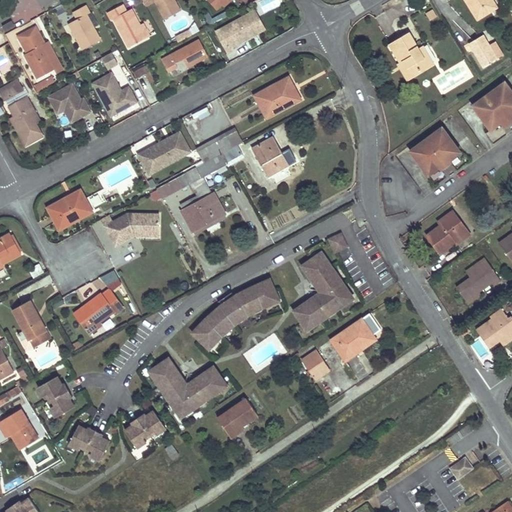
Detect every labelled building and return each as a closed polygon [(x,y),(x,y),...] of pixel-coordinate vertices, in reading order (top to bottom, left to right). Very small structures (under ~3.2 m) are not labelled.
[(155,0),(166,20),(182,10),(175,0),(155,0)] [(209,0),(217,9),(223,4),(225,6),(232,0),(209,0)] [(279,0),(263,0),(258,3),(264,13),(282,3),(279,0)] [(465,0),(478,19),(497,6),(492,0),(465,0)] [(129,10),(125,3),(109,12),(113,20),(115,19),(130,47),(148,37),(141,24),(133,8),(129,10)] [(88,14),(91,13),(86,5),(74,11),(78,19),(70,23),(84,50),(101,40),(88,14)] [(425,11),(428,20),(437,16),(433,8),(425,11)] [(255,11),(250,14),(260,33),(265,30),(255,11)] [(250,14),(216,32),(228,54),(235,50),(233,47),(260,33),(250,14)] [(14,27),(11,22),(3,27),(5,31),(14,27)] [(141,24),(148,37),(152,35),(145,22),(141,24)] [(39,31),(38,29),(25,36),(26,38),(39,31)] [(39,31),(26,38),(21,41),(28,53),(25,54),(39,79),(56,70),(53,64),(43,46),(46,44),(40,31),(39,31)] [(0,33),(0,48),(9,46),(5,32),(0,33)] [(409,32),(390,43),(400,62),(403,61),(413,77),(434,64),(422,45),(418,47),(409,32)] [(483,34),(470,42),(483,65),(494,59),(503,54),(495,41),(489,45),(483,34)] [(208,56),(199,39),(162,59),(169,72),(178,66),(176,63),(185,59),(190,67),(208,56)] [(56,70),(58,73),(65,69),(50,42),(46,44),(43,46),(53,64),(56,70)] [(118,62),(112,52),(104,56),(109,67),(118,62)] [(155,80),(145,61),(132,67),(138,78),(145,75),(150,83),(155,80)] [(400,62),(398,64),(408,80),(413,77),(403,61),(400,62)] [(441,95),(474,78),(465,61),(432,77),(441,95)] [(112,72),(93,82),(106,106),(117,112),(137,101),(129,86),(122,90),(112,72)] [(52,76),(35,86),(38,91),(55,81),(52,76)] [(2,92),(20,82),(19,79),(0,89),(2,92)] [(299,101),(287,79),(256,96),(267,117),(299,101)] [(511,90),(505,81),(472,104),(491,129),(501,122),(497,116),(503,112),(508,108),(511,112),(511,90)] [(23,87),(20,82),(2,92),(6,99),(7,99),(24,90),(23,87)] [(73,83),(49,96),(58,113),(65,109),(72,122),(92,111),(84,97),(81,99),(73,83)] [(24,90),(7,99),(11,106),(28,97),(30,95),(27,88),(24,90)] [(41,121),(28,97),(11,106),(10,107),(15,116),(23,130),(20,132),(27,146),(45,137),(37,123),(41,121)] [(117,112),(106,106),(111,115),(117,112)] [(511,112),(508,108),(503,112),(510,123),(511,121),(511,112)] [(497,116),(501,122),(504,127),(510,123),(503,112),(497,116)] [(20,132),(23,130),(15,116),(12,118),(20,132)] [(37,123),(45,137),(49,134),(41,121),(37,123)] [(442,127),(410,150),(418,162),(450,138),(442,127)] [(234,148),(227,137),(212,145),(213,147),(218,156),(224,153),(234,148)] [(290,166),(274,137),(252,149),(268,178),(290,166)] [(450,138),(418,162),(428,175),(439,168),(434,161),(440,157),(446,153),(450,159),(461,152),(450,138)] [(234,148),(224,153),(218,156),(213,159),(206,163),(197,168),(189,172),(183,176),(188,185),(243,155),(238,145),(234,148)] [(218,156),(213,147),(208,150),(213,159),(218,156)] [(137,159),(143,172),(158,164),(151,151),(137,159)] [(206,163),(199,152),(191,156),(197,168),(206,163)] [(446,153),(440,157),(448,168),(454,164),(450,159),(446,153)] [(440,157),(434,161),(439,168),(442,173),(448,168),(440,157)] [(83,211),(91,207),(81,189),(48,207),(55,221),(62,217),(67,226),(86,216),(83,211)] [(99,192),(89,195),(93,204),(102,201),(99,192)] [(226,215),(214,194),(183,211),(194,232),(226,215)] [(83,211),(86,216),(93,211),(91,207),(83,211)] [(453,211),(439,221),(441,224),(427,234),(441,252),(456,242),(454,239),(467,230),(453,211)] [(129,214),(106,226),(117,245),(135,235),(133,232),(136,230),(160,231),(160,214),(129,214)] [(226,215),(194,232),(196,235),(228,218),(226,215)] [(467,230),(454,239),(456,242),(457,243),(470,234),(467,230)] [(0,257),(1,259),(3,263),(21,253),(20,251),(11,235),(10,233),(0,238),(1,241),(0,241),(0,257)] [(11,235),(20,251),(23,250),(14,234),(11,235)] [(341,234),(329,240),(335,252),(347,247),(341,234)] [(511,234),(498,244),(511,261),(511,260),(511,234)] [(318,255),(302,266),(320,294),(293,311),(303,327),(307,325),(310,330),(318,325),(316,323),(341,306),(344,309),(348,306),(351,294),(347,290),(345,291),(328,265),(331,264),(326,256),(321,260),(318,255)] [(484,259),(474,266),(479,272),(470,278),(456,288),(468,304),(481,295),(479,292),(491,283),(494,286),(500,281),(484,259)] [(479,272),(474,266),(465,272),(470,278),(479,272)] [(208,319),(193,333),(208,348),(211,345),(215,348),(249,317),(259,311),(275,305),(273,300),(278,298),(270,279),(248,288),(235,297),(233,295),(222,303),(224,306),(208,319)] [(114,312),(116,315),(124,309),(110,291),(102,296),(101,294),(88,303),(90,306),(86,309),(84,307),(75,313),(88,331),(100,323),(114,312)] [(29,340),(48,330),(31,299),(13,309),(24,330),(29,340)] [(491,320),(476,331),(487,346),(497,339),(501,345),(510,340),(506,335),(511,330),(511,318),(511,317),(508,319),(501,309),(488,318),(491,320)] [(362,318),(332,339),(346,360),(356,353),(353,349),(374,335),(362,318)] [(104,327),(100,323),(88,331),(91,336),(104,327)] [(29,340),(24,330),(17,333),(26,351),(34,347),(29,340)] [(29,340),(34,347),(52,338),(48,330),(29,340)] [(8,347),(4,341),(0,342),(0,348),(1,350),(0,350),(0,380),(15,373),(2,350),(8,347)] [(317,350),(303,359),(310,370),(324,360),(317,350)] [(169,358),(153,369),(156,373),(151,376),(156,383),(159,381),(175,404),(173,405),(176,408),(187,411),(215,391),(218,395),(224,390),(221,385),(226,382),(215,366),(188,384),(169,358)] [(331,371),(324,360),(310,370),(316,380),(331,371)] [(30,380),(35,378),(31,371),(26,374),(28,377),(30,380)] [(59,375),(40,386),(46,396),(48,395),(54,405),(52,406),(58,416),(76,406),(71,397),(74,396),(67,383),(64,385),(59,375)] [(19,386),(5,394),(8,399),(22,392),(19,386)] [(246,398),(218,418),(230,434),(243,426),(258,415),(246,398)] [(39,439),(21,409),(0,422),(9,436),(11,435),(14,433),(24,448),(39,439)] [(136,424),(128,429),(140,446),(149,440),(148,438),(158,432),(159,433),(169,427),(157,410),(149,415),(147,412),(134,421),(136,424)] [(81,423),(71,442),(81,448),(82,445),(93,450),(92,453),(102,458),(113,439),(103,435),(105,432),(91,425),(90,427),(81,423)] [(243,426),(230,434),(232,437),(244,428),(243,426)] [(21,450),(24,448),(14,433),(11,435),(21,450)] [(171,442),(164,446),(172,459),(179,454),(171,442)] [(467,457),(452,467),(459,477),(473,467),(467,457)] [(490,464),(461,480),(471,498),(500,481),(490,464)] [(11,510),(7,511),(42,511),(32,496),(23,501),(22,498),(9,507),(11,510)] [(511,511),(511,507),(509,503),(493,511),(511,511)]
